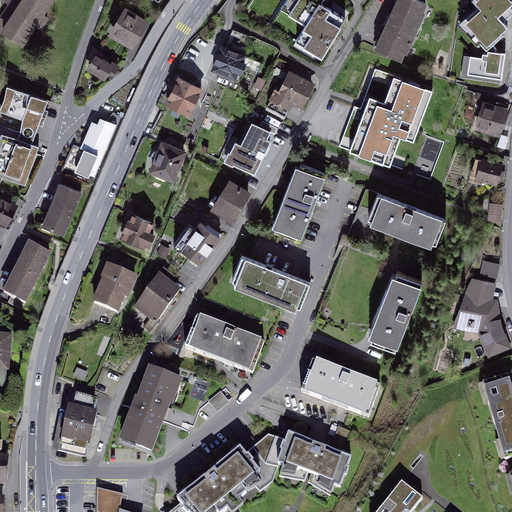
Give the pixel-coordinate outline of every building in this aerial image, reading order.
[(9,4),(0,17),(0,28),(22,43),(35,24),(41,27),(47,17),(42,13),(50,0),(6,0),(5,1),(9,4)] [(298,40),(327,57),(350,20),(324,4),(326,0),(286,0),(280,10),(306,26),(298,40)] [(393,0),(372,45),(402,59),(429,3),(422,0),(393,0)] [(463,22),(485,46),(502,31),(500,29),(506,23),(502,18),(511,8),(511,4),(508,0),(474,0),(474,1),(479,7),(463,22)] [(112,34),(133,47),(147,24),(126,11),(112,34)] [(209,70),(239,82),(249,58),(219,46),(209,70)] [(470,55),(467,73),(501,79),(505,52),(488,50),(488,53),(482,53),(482,57),(470,55)] [(96,57),(88,70),(104,80),(108,73),(113,75),(118,67),(113,63),(111,66),(96,57)] [(286,70),(268,103),(289,114),(295,101),(302,105),(313,84),(286,70)] [(415,142),(434,90),(394,75),(384,101),(369,95),(349,150),(391,165),(401,137),(415,142)] [(164,105),(190,116),(202,87),(176,76),(164,105)] [(0,111),(22,120),(39,126),(48,101),(7,86),(4,99),(0,109),(0,111)] [(476,130),(500,137),(508,111),(484,103),(476,130)] [(225,160),(255,174),(277,128),(262,121),(260,125),(252,121),(241,144),(234,140),(225,160)] [(97,175),(115,132),(92,123),(83,146),(87,148),(79,168),(97,175)] [(40,147),(1,133),(0,136),(0,175),(26,184),(40,147)] [(150,171),(172,180),(184,152),(162,143),(150,171)] [(477,177),(496,183),(497,178),(502,179),(503,172),(500,171),(502,165),(483,159),(477,177)] [(274,229),(301,239),(324,179),(297,168),(274,229)] [(207,206),(232,220),(247,193),(222,179),(207,206)] [(68,238),(83,194),(59,186),(44,230),(68,238)] [(440,248),(450,221),(378,195),(368,223),(440,248)] [(17,206),(0,198),(0,223),(6,227),(17,206)] [(129,215),(120,236),(151,248),(156,234),(151,232),(154,225),(129,215)] [(191,227),(177,248),(200,263),(217,238),(200,226),(197,231),(191,227)] [(167,233),(163,239),(174,245),(177,239),(167,233)] [(27,304),(49,257),(29,248),(7,295),(27,304)] [(232,287),(300,312),(311,283),(243,257),(232,287)] [(498,277),(500,262),(483,260),(481,275),(498,277)] [(110,271),(96,305),(117,314),(131,279),(110,271)] [(368,335),(398,348),(422,286),(392,275),(368,335)] [(178,293),(157,277),(133,311),(154,326),(178,293)] [(511,348),(496,301),(488,299),(492,285),(466,278),(454,325),(478,331),(487,356),(511,348)] [(250,377),(262,345),(198,322),(186,353),(250,377)] [(11,336),(0,335),(0,368),(9,369),(11,336)] [(300,395),(370,423),(384,389),(314,361),(300,395)] [(119,444),(152,456),(170,407),(173,408),(182,381),(149,369),(138,400),(135,399),(119,444)] [(511,459),(511,391),(508,378),(479,386),(502,463),(511,459)] [(54,445),(87,453),(99,401),(77,395),(74,408),(69,406),(65,423),(60,421),(54,445)] [(173,411),(173,422),(186,422),(186,411),(173,411)] [(278,466),(340,487),(351,460),(290,436),(278,466)] [(177,502),(185,511),(216,511),(261,476),(240,451),(177,502)] [(402,483),(379,511),(413,511),(423,499),(402,483)] [(98,490),(96,511),(123,511),(119,510),(121,506),(123,496),(110,493),(98,490)]
